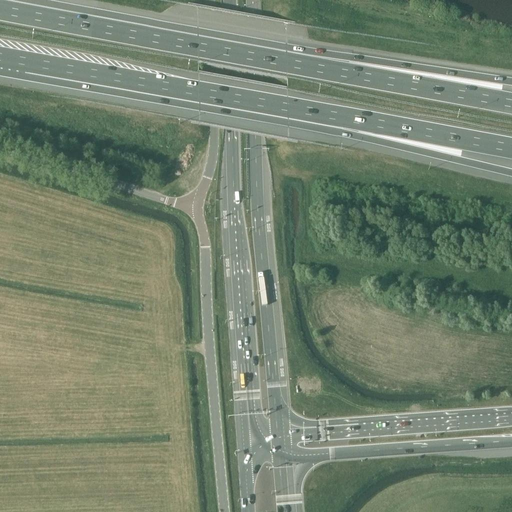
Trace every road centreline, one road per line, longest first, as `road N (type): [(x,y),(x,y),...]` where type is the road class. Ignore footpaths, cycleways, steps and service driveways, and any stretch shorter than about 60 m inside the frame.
road 1 (primary): [(230,0),(247,447)]
road 2 (primary): [(279,433),(258,221),(252,0)]
road 3 (motorway): [(0,55),(323,113)]
road 4 (unclassified): [(224,511),(205,241),(196,210)]
road 5 (motorway): [(287,57),(0,5)]
road 6 (motorway): [(511,416),(279,433)]
road 7 (motorway): [(283,457),(511,442)]
road 8 (motorway): [(511,100),(287,57)]
road 9 (motorway): [(511,81),(287,57)]
road 10 (unclassified): [(196,210),(214,146),(210,0)]
road 11 (unclassified): [(0,149),(196,210)]
road 12 (motorway): [(323,113),(377,140),(511,173)]
road 13 (motorway): [(323,113),(511,148)]
